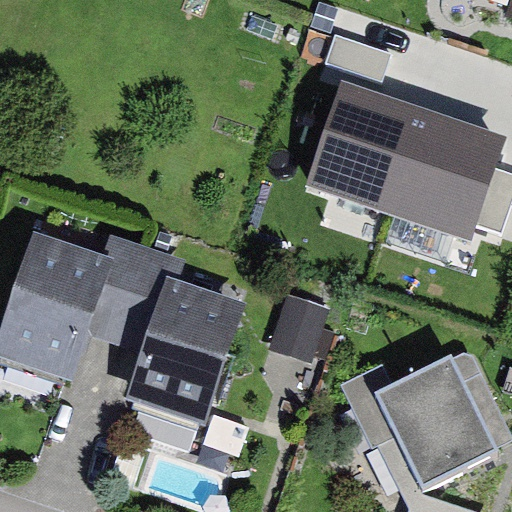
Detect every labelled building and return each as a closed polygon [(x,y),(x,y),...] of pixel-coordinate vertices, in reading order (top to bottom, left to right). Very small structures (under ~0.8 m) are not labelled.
[(393,52),(337,34),(328,62),(384,80),(393,52)] [(428,105),(343,77),(308,183),(392,211),(428,105)] [(507,132),(428,105),(392,211),(473,238),(477,227),(502,235),(511,206),(511,171),(496,166),(507,132)] [(116,345),(150,246),(113,234),(107,252),(37,229),(0,338),(0,352),(73,377),(87,336),(116,345)] [(249,300),(181,277),(187,260),(150,246),(116,345),(140,353),(126,394),(207,422),(249,300)] [(332,308),(289,294),(271,351),(314,365),(332,308)] [(458,355),(454,347),(373,388),(422,484),(502,444),(469,378),(483,371),(474,354),(466,352),(458,355)]
